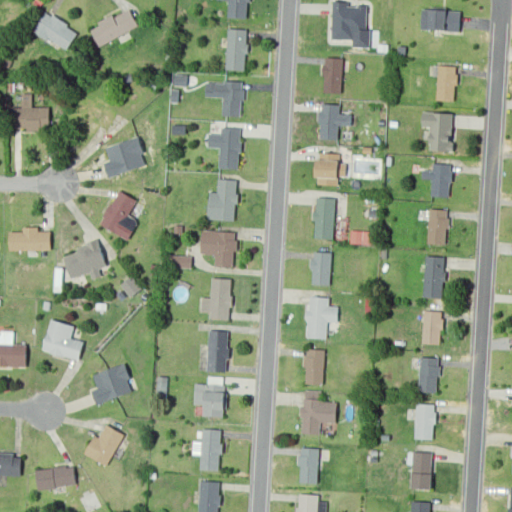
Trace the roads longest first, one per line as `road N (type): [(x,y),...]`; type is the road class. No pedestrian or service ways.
road 1 (residential): [(469,511),(502,0)]
road 2 (residential): [(258,511),(290,0)]
